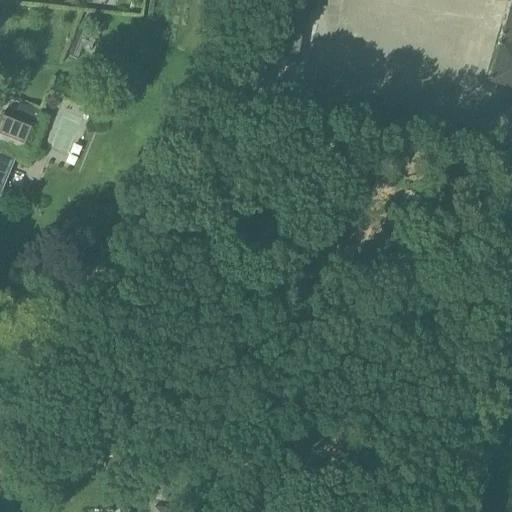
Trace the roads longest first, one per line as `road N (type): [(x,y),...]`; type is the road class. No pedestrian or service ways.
road 1 (unknown): [(511,126),(343,73),(334,48),(339,3)]
road 2 (unclassified): [(468,511),(511,363)]
